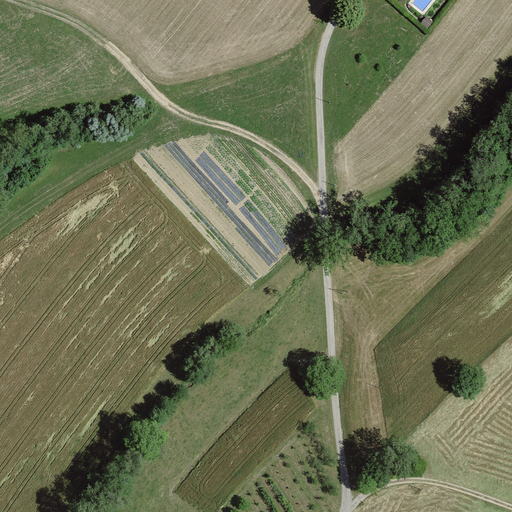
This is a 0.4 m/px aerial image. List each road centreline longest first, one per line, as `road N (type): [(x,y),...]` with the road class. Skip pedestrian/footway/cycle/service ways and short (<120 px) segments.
road 1 (residential): [(345,511),(318,90),(326,35),(346,0)]
road 2 (track): [(347,511),(386,485),(413,479),(511,506)]
